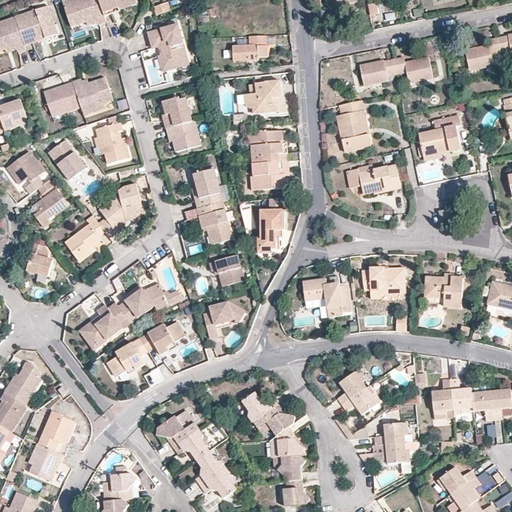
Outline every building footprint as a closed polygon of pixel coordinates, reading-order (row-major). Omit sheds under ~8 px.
[(80,24),(87,22),(98,18),(99,22),(100,25),(107,22),(105,16),(99,0),(69,0),(64,2),(69,19),(78,17),(80,24)] [(137,4),(135,0),(99,0),(105,16),(114,14),(113,11),(120,9),(137,4)] [(357,0),(332,0),(334,12),(359,9),(357,0)] [(155,8),(158,16),(171,11),(169,3),(155,8)] [(368,5),(371,19),(376,18),(375,14),(379,13),(378,5),(376,3),(368,5)] [(35,42),(34,38),(44,35),(45,38),(54,35),(52,31),(51,29),(54,24),(49,7),(16,18),(25,45),(35,42)] [(416,17),(425,15),(423,8),(414,10),(416,17)] [(386,22),(395,20),(394,13),(385,14),(386,22)] [(78,17),(69,19),(72,27),(80,24),(78,17)] [(0,23),(0,50),(5,49),(15,45),(17,50),(18,52),(26,49),(25,45),(16,18),(0,23)] [(161,49),(164,48),(165,52),(162,53),(162,55),(158,56),(163,72),(182,68),(180,61),(189,58),(186,47),(183,47),(183,44),(185,43),(180,25),(150,33),(154,49),(160,47),(161,49)] [(266,36),(250,36),(250,46),(233,47),(234,60),(259,59),(259,58),(267,57),(266,36)] [(508,37),(499,39),(502,52),(511,50),(508,37)] [(492,54),(502,52),(499,39),(489,41),(490,45),(492,54)] [(490,45),(466,51),(470,71),(494,66),(492,54),(490,45)] [(183,71),(191,68),(189,58),(180,61),(182,68),(183,71)] [(398,74),(407,72),(405,63),(404,58),(395,60),(398,74)] [(407,72),(410,83),(434,78),(430,58),(405,63),(407,72)] [(388,76),(398,74),(395,60),(385,62),(388,76)] [(384,61),(361,66),(365,86),(389,81),(388,76),(385,62),(384,61)] [(84,115),(98,110),(95,103),(102,101),(103,103),(113,99),(106,78),(90,83),(84,86),(83,82),(81,80),(73,82),(79,99),(84,115)] [(282,100),(272,101),(272,97),(282,96),(280,81),(256,83),(257,93),(250,94),(244,95),(246,105),(250,108),(253,108),(259,107),(259,113),(284,111),(283,100),(282,100)] [(79,99),(73,82),(65,85),(66,88),(59,91),(50,93),(56,112),(66,109),(71,107),(70,102),(79,99)] [(165,122),(167,129),(194,122),(188,99),(183,100),(182,97),(165,102),(168,115),(170,115),(171,120),(165,122)] [(21,100),(0,107),(0,116),(5,131),(17,127),(15,122),(27,118),(21,100)] [(118,102),(120,110),(128,108),(126,100),(118,102)] [(95,103),(98,110),(104,108),(103,103),(102,101),(95,103)] [(369,134),(364,135),(359,112),(364,111),(362,101),(340,106),(343,115),(337,116),(345,153),(372,147),(369,134)] [(364,135),(369,134),(364,111),(359,112),(364,135)] [(459,115),(434,121),(436,130),(432,132),(420,134),(424,156),(441,153),(442,154),(462,150),(457,127),(461,126),(459,115)] [(102,154),(105,153),(108,164),(130,158),(126,143),(122,143),(121,138),(119,132),(123,132),(120,123),(118,123),(116,116),(108,118),(110,125),(96,129),(98,138),(100,147),(102,154)] [(27,118),(15,122),(17,127),(29,123),(27,118)] [(169,138),(172,137),(174,142),(177,153),(202,146),(196,121),(194,122),(167,129),(169,138)] [(255,132),(256,146),(251,147),(252,165),(264,164),(272,152),(276,152),(276,149),(283,149),(282,142),(282,131),(267,132),(266,132),(255,132)] [(255,132),(247,133),(249,165),(252,165),(251,147),(256,146),(255,132)] [(67,140),(51,151),(73,179),(88,168),(67,140)] [(276,152),(289,150),(288,142),(282,142),(283,149),(276,149),(276,152)] [(10,149),(8,143),(1,146),(3,151),(10,149)] [(285,162),(290,162),(289,150),(276,152),(276,154),(284,153),(285,162)] [(272,152),(264,164),(285,162),(284,153),(276,154),(276,152),(272,152)] [(7,169),(20,185),(28,179),(32,184),(27,188),(31,194),(38,189),(44,185),(38,177),(44,172),(28,153),(7,169)] [(424,156),(425,161),(443,157),(442,154),(441,153),(424,156)] [(257,177),(258,190),(285,188),(285,177),(284,173),(279,173),(279,170),(285,169),(285,162),(264,164),(252,165),(253,177),(257,177)] [(285,177),(290,177),(290,162),(285,162),(285,169),(279,170),(279,173),(284,173),(285,177)] [(252,165),(249,165),(251,191),(258,190),(257,177),(253,177),(252,165)] [(401,188),(397,165),(373,171),(359,174),(363,188),(365,197),(374,194),(374,192),(393,187),(394,190),(401,188)] [(192,172),(196,188),(199,198),(196,199),(199,208),(224,202),(214,166),(200,170),(192,172)] [(351,191),(363,188),(359,174),(373,171),(372,168),(347,174),(351,191)] [(38,189),(42,195),(54,186),(50,180),(44,185),(38,189)] [(118,234),(125,229),(128,222),(134,221),(135,218),(140,209),(144,208),(143,206),(137,184),(127,187),(99,208),(106,219),(99,224),(105,232),(114,243),(121,238),(118,234)] [(48,220),(55,215),(56,216),(69,206),(56,189),(36,205),(41,212),(37,214),(35,216),(45,229),(51,224),(48,220)] [(277,248),(277,237),(282,237),(282,230),(285,230),(285,198),(271,199),(271,210),(260,210),(261,239),(261,248),(273,248),(277,248)] [(77,204),(82,209),(87,207),(88,205),(83,199),(77,204)] [(205,231),(210,231),(213,230),(214,235),(211,236),(213,243),(214,245),(234,239),(229,221),(227,213),(224,202),(199,208),(201,217),(205,231)] [(37,214),(41,212),(36,205),(31,207),(37,214)] [(189,220),(201,217),(199,208),(186,212),(189,220)] [(440,212),(442,221),(452,218),(451,209),(440,212)] [(48,220),(51,224),(58,219),(56,216),(55,215),(48,220)] [(88,220),(90,224),(96,220),(93,216),(88,220)] [(80,261),(92,252),(89,248),(102,239),(100,236),(105,232),(99,224),(96,220),(90,224),(67,242),(80,261)] [(105,243),(102,239),(89,248),(92,252),(105,243)] [(48,277),(54,260),(48,258),(50,252),(47,247),(43,246),(34,243),(27,270),(48,277)] [(201,245),(187,248),(189,256),(203,253),(201,245)] [(220,271),(221,275),(224,286),(245,280),(239,256),(212,263),(214,272),(216,272),(220,271)] [(406,293),(405,269),(385,269),(385,268),(372,268),(372,271),(362,271),(365,290),(371,290),(371,291),(380,291),(380,294),(381,294),(406,293)] [(427,278),(426,297),(445,298),(445,304),(444,307),(462,307),(464,275),(452,275),(452,281),(447,281),(447,278),(446,278),(427,278)] [(340,286),(340,284),(327,285),(327,279),(303,282),(306,301),(328,299),(330,318),(344,316),(344,313),(353,312),(349,285),(340,286)] [(511,286),(493,283),(489,304),(498,306),(511,308),(511,286)] [(146,292),(149,300),(165,293),(161,285),(146,292)] [(144,290),(141,286),(124,298),(127,302),(144,290)] [(128,319),(132,324),(155,306),(157,312),(183,301),(179,291),(171,295),(167,291),(165,293),(149,300),(146,292),(144,290),(127,302),(120,308),(128,319)] [(380,291),(371,291),(372,299),(381,299),(381,294),(380,294),(380,291)] [(306,301),(307,308),(321,307),(323,319),(330,318),(328,299),(306,301)] [(218,328),(217,325),(230,321),(232,318),(238,321),(240,322),(245,312),(228,303),(211,307),(212,313),(204,315),(211,338),(220,336),(218,328)] [(83,335),(94,350),(124,329),(120,324),(128,319),(120,308),(116,304),(109,309),(107,306),(99,312),(101,316),(93,322),(95,326),(83,335)] [(498,306),(489,304),(487,312),(496,314),(498,306)] [(408,317),(398,316),(398,332),(407,332),(408,317)] [(217,325),(218,328),(237,323),(238,321),(232,318),(230,321),(217,325)] [(141,338),(149,351),(157,346),(162,354),(171,349),(169,345),(176,341),(185,335),(177,321),(167,327),(164,324),(141,338)] [(93,322),(77,334),(91,353),(94,350),(83,335),(95,326),(93,322)] [(325,338),(335,336),(334,329),(324,330),(325,338)] [(141,338),(118,353),(119,356),(109,363),(118,377),(129,371),(136,366),(137,370),(147,364),(141,355),(149,351),(141,338)] [(41,376),(32,364),(28,362),(24,369),(39,379),(41,376)] [(20,376),(16,384),(12,382),(5,393),(26,406),(33,393),(41,380),(39,379),(24,369),(20,376)] [(337,398),(341,405),(366,388),(362,382),(364,380),(358,370),(338,383),(345,392),(337,398)] [(417,387),(427,385),(425,374),(415,375),(417,387)] [(33,393),(38,396),(46,383),(41,380),(33,393)] [(443,392),(443,395),(440,396),(438,392),(433,392),(434,415),(446,414),(446,410),(454,409),(451,380),(443,381),(443,392)] [(471,389),(465,389),(463,394),(460,394),(460,390),(459,380),(451,380),(454,409),(461,409),(461,413),(473,412),(473,407),(472,393),(471,389)] [(361,415),(380,402),(373,393),(369,386),(366,388),(341,405),(346,411),(354,406),(361,415)] [(62,387),(58,390),(63,397),(67,394),(62,387)] [(504,409),(506,404),(511,403),(511,398),(511,390),(491,392),(494,420),(503,420),(502,409),(504,409)] [(268,401),(261,400),(256,392),(242,402),(246,407),(249,412),(248,416),(253,422),(254,421),(278,405),(273,398),(268,401)] [(472,393),(473,407),(480,406),(482,411),(485,411),(486,421),(494,420),(491,392),(472,393)] [(3,401),(6,404),(1,411),(0,410),(0,425),(9,431),(13,434),(24,440),(25,437),(36,412),(29,408),(26,406),(5,393),(1,400),(3,401)] [(254,421),(258,428),(266,422),(267,425),(275,437),(272,439),(289,427),(293,425),(294,417),(286,415),(278,405),(254,421)] [(64,415),(53,411),(39,444),(55,451),(59,442),(63,443),(69,427),(72,428),(75,422),(63,417),(64,415)] [(187,438),(199,429),(186,411),(177,417),(175,416),(158,428),(157,436),(166,437),(173,447),(187,438)] [(340,419),(336,422),(348,438),(352,435),(340,419)] [(216,422),(201,429),(209,445),(223,439),(216,422)] [(407,423),(384,425),(384,436),(375,437),(375,445),(404,442),(403,435),(408,434),(407,423)] [(0,445),(9,431),(0,425),(0,445)] [(69,427),(63,443),(65,444),(72,428),(69,427)] [(305,450),(298,444),(293,440),(297,438),(289,427),(272,439),(274,457),(277,457),(301,455),(305,450)] [(178,455),(184,451),(191,452),(196,460),(210,450),(206,445),(203,440),(203,435),(199,429),(187,438),(173,447),(178,455)] [(386,453),(387,463),(409,461),(409,451),(404,450),(404,442),(375,445),(375,453),(386,453)] [(52,483),(58,468),(57,464),(58,461),(60,463),(64,455),(59,453),(55,451),(39,444),(38,444),(33,456),(37,458),(31,473),(52,483)] [(369,454),(369,446),(354,447),(359,455),(369,454)] [(210,450),(196,460),(202,468),(201,476),(195,479),(201,486),(226,468),(222,461),(217,461),(214,456),(210,450)] [(307,461),(301,455),(277,457),(278,465),(281,469),(287,476),(287,481),(303,480),(303,471),(297,471),(297,468),(300,466),(302,467),(307,461)] [(26,471),(31,473),(37,458),(33,456),(26,471)] [(402,474),(412,473),(410,463),(401,464),(402,474)] [(111,476),(112,482),(103,483),(105,501),(124,500),(133,499),(132,486),(137,479),(131,474),(126,474),(126,467),(116,467),(117,475),(111,476)] [(463,476),(459,479),(457,477),(460,473),(456,467),(438,480),(445,491),(448,488),(452,495),(476,477),(472,470),(463,476)] [(206,493),(212,489),(218,491),(224,499),(238,489),(234,484),(230,480),(231,474),(226,468),(201,486),(206,493)] [(13,482),(17,474),(10,471),(7,478),(7,480),(13,482)] [(470,495),(469,492),(473,490),(481,484),(476,477),(452,495),(457,501),(454,503),(459,511),(460,511),(475,502),(479,499),(476,494),(470,495)] [(302,494),(299,492),(299,488),(304,488),(303,480),(287,481),(288,489),(285,489),(286,503),(287,505),(306,504),(311,499),(304,493),(302,494)] [(35,511),(39,503),(18,493),(11,510),(10,511),(35,511)] [(124,511),(125,511),(130,505),(124,500),(105,501),(105,509),(102,511),(124,511)] [(482,511),(480,511),(477,511),(479,507),(475,502),(460,511),(495,511),(491,505),(482,511)]
